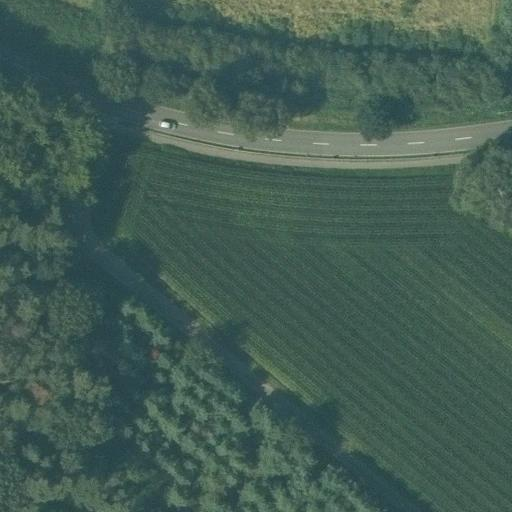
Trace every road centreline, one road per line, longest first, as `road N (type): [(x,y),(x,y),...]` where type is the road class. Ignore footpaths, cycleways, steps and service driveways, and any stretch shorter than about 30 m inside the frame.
road 1 (residential): [(103,105),(81,178),(80,211),(91,243),(410,511)]
road 2 (tertiary): [(103,105),(261,147),(346,153),(511,135)]
